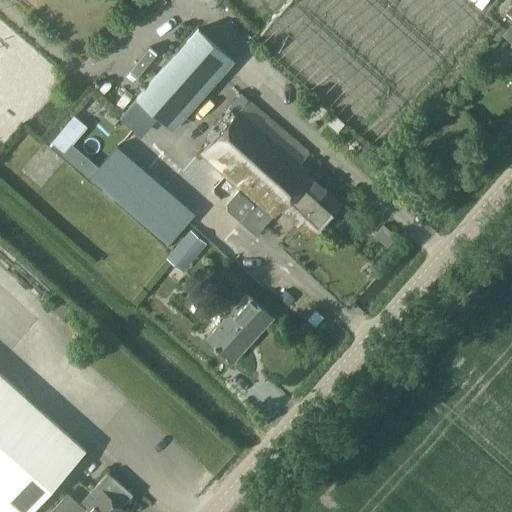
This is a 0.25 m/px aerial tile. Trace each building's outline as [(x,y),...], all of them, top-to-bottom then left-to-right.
[(511,2),(503,12),(511,21),(511,24),(503,35),(511,42),(511,2)] [(173,128),(234,61),(199,28),(138,96),(173,128)] [(140,70),(162,42),(155,36),(132,64),(140,70)] [(311,234),(339,203),(299,166),(310,153),(294,138),(250,99),(201,154),(257,204),(227,237),(242,252),(282,208),(311,234)] [(51,135),(63,148),(89,126),(77,113),(51,135)] [(104,158),(97,152),(84,165),(109,189),(136,160),(118,143),(104,158)] [(141,173),(160,190),(180,168),(162,151),(141,173)] [(168,190),(156,206),(183,226),(195,210),(168,190)] [(190,262),(206,244),(190,230),(174,248),(190,262)] [(233,362),(273,317),(247,294),(207,338),(233,362)] [(0,506),(6,511),(28,511),(85,448),(0,371),(0,506)] [(124,511),(127,510),(104,489),(82,511),(124,511)]
